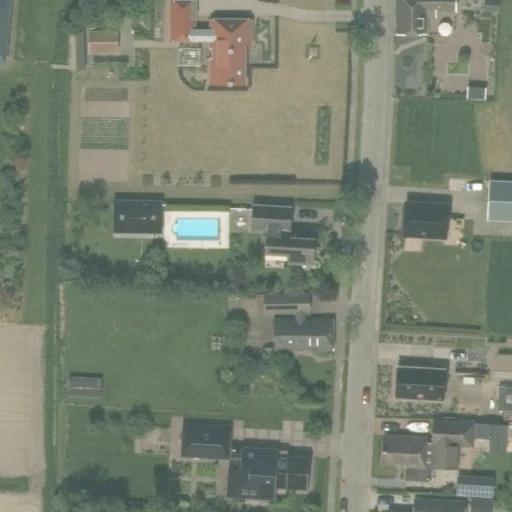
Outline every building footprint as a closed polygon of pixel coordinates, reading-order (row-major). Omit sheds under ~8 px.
[(0,0),(0,60),(3,60),(9,1),(0,0)] [(396,0),(396,34),(425,34),(425,16),(435,16),(435,11),(455,10),(455,0),(396,0)] [(498,13),(498,0),(485,0),(485,12),(498,13)] [(171,1),(170,41),(210,41),(210,49),(213,49),(213,58),(210,58),(210,84),(245,85),(245,45),(251,45),(251,20),(210,19),(210,32),(194,32),(194,18),(195,18),(195,16),(194,16),(194,2),(195,2),(195,1),(171,1)] [(115,47),(115,33),(87,34),(87,54),(96,53),(96,47),(115,47)] [(511,232),(511,195),(490,194),(488,236),(505,237),(505,219),(510,220),(509,233),(511,232)] [(113,200),(112,232),(161,233),(162,201),(113,200)] [(315,239),(291,238),(293,207),(253,204),(251,228),(267,229),(265,253),(289,255),(288,263),(313,264),(315,239)] [(403,234),(445,236),(447,206),(405,204),(403,234)] [(146,270),(134,270),(134,282),(145,282),(146,270)] [(167,291),(126,290),(125,314),(165,316),(167,291)] [(309,313),(309,292),(263,293),(264,313),(295,313),(295,319),(273,320),(274,351),(333,349),(333,319),(304,319),(304,313),(309,313)] [(395,397),(443,400),(445,369),(397,367),(395,397)] [(68,397),(100,398),(101,378),(69,377),(68,397)] [(272,384),(245,384),(245,395),(272,395),(272,384)] [(511,387),(498,387),(497,410),(511,410),(511,387)] [(383,439),(382,463),(405,464),(405,468),(404,480),(428,482),(431,479),(432,470),(447,471),(459,471),(460,445),(472,446),(473,438),(473,430),(474,428),(474,423),(474,422),(428,420),(428,425),(427,437),(389,435),(389,440),(383,439)] [(473,430),(473,438),(476,438),(489,439),(488,452),(506,453),(508,426),(508,425),(494,424),(474,423),(474,428),(473,430)] [(230,448),(231,427),(182,424),(180,456),(229,459),(229,457),(230,448)] [(285,486),(285,487),(306,488),(308,458),(287,457),(276,457),(276,450),(242,449),(230,448),(229,457),(241,458),(241,469),(239,497),(273,499),(274,486),(285,486)] [(485,511),(486,499),(470,498),(468,511),(485,511)] [(463,511),(464,502),(414,499),(413,511),(400,511),(387,511),(463,511)]
